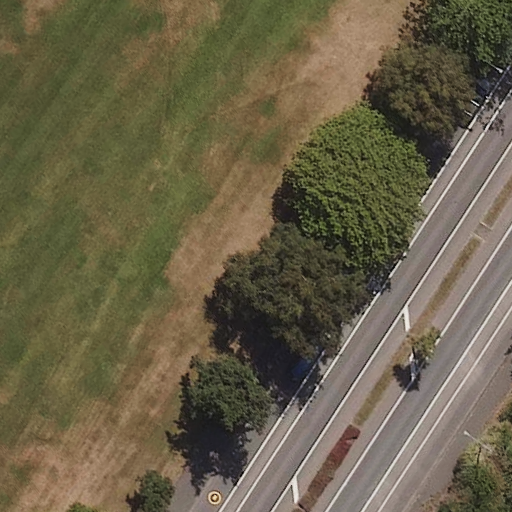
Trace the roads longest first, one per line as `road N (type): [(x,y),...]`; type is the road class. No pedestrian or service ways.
road 1 (secondary): [(253,511),(511,115)]
road 2 (secondary): [(511,259),(348,511)]
